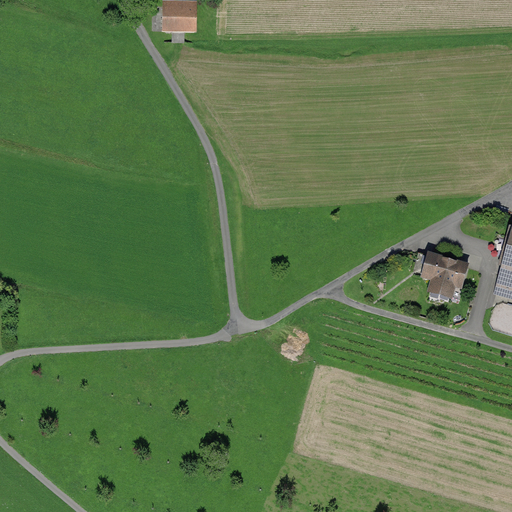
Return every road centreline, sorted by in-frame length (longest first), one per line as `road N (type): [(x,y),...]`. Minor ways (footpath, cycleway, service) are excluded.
road 1 (track): [(122,0),(215,164),(239,327)]
road 2 (track): [(0,363),(49,350),(211,338),(239,327)]
road 3 (track): [(321,291),(511,183)]
road 4 (track): [(321,291),(511,350)]
